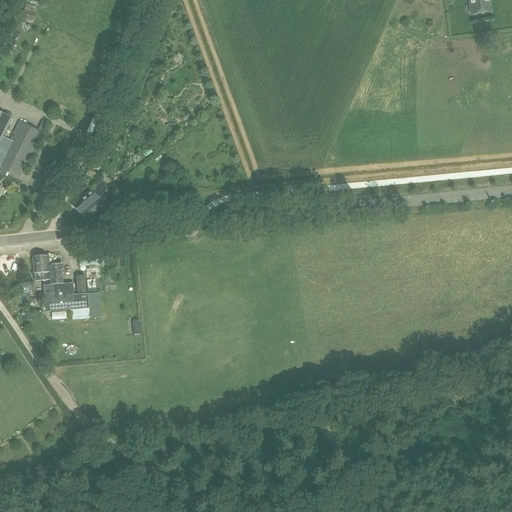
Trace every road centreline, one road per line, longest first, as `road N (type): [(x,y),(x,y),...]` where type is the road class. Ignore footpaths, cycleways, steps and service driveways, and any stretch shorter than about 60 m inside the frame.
road 1 (secondary): [(0,241),(511,192)]
road 2 (track): [(231,511),(138,462),(78,416),(0,307)]
road 3 (track): [(158,0),(51,235)]
